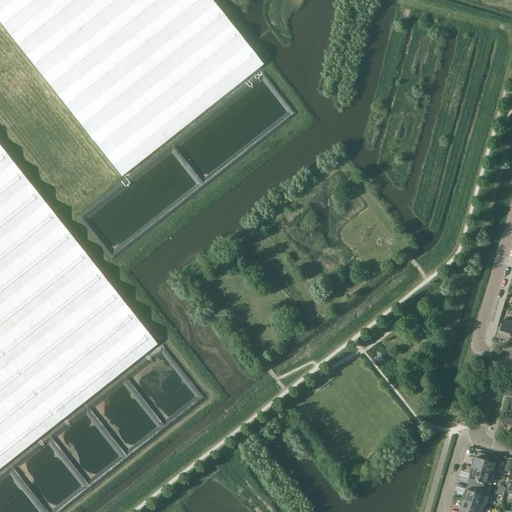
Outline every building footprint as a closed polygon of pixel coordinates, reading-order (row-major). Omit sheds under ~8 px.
[(0,145),(0,467),(157,343),(0,145)] [(509,340),(511,329),(511,321),(503,319),(498,337),(509,340)] [(492,456),(478,452),(475,461),(474,460),(471,468),(492,474),(495,463),(491,462),(492,456)] [(494,474),(492,474),(471,468),(470,475),(471,475),(468,484),(483,489),(484,483),(491,485),(494,474)] [(490,491),(483,489),(468,484),(465,493),(461,500),(482,506),(485,496),(489,497),(490,491)] [(499,486),(497,492),(504,495),(506,488),(499,486)] [(483,511),(485,507),(482,506),(461,500),(460,508),(461,508),(460,511),(483,511)]
